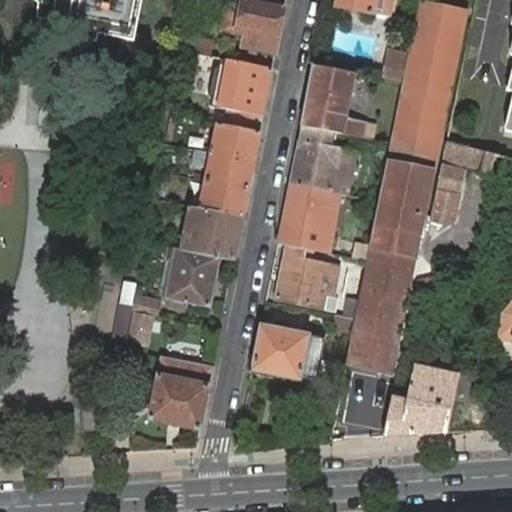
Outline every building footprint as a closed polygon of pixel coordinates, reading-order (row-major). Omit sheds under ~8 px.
[(39,0),(39,3),(38,22),(60,23),(60,18),(73,19),(70,35),(94,40),(95,31),(135,39),(143,0),(39,0)] [(338,0),(337,7),(372,14),(380,16),(390,18),(393,0),(338,0)] [(371,246),(370,250),(372,250),(349,366),(376,372),(391,375),(415,259),(433,173),(466,15),(426,6),(427,0),(420,0),(420,5),(409,56),(404,80),(404,86),(395,129),(392,144),(387,164),(379,202),(371,246)] [(243,49),(275,55),(284,10),(243,2),(241,15),(226,12),(223,31),(237,34),(245,36),(243,49)] [(212,42),(187,37),(184,53),(209,58),(212,42)] [(400,79),(404,80),(409,56),(389,52),(387,60),(403,63),(400,79)] [(184,53),(182,63),(211,69),(212,67),(218,68),(214,70),(209,96),(212,100),(211,107),(232,112),(229,128),(259,134),(263,118),(273,70),(213,59),(209,58),(184,53)] [(384,76),(400,79),(403,63),(387,60),(384,76)] [(351,92),(354,76),(313,67),(301,128),(323,131),(343,135),(364,139),(367,124),(353,121),(346,118),(351,92)] [(372,140),(392,144),(395,129),(375,125),(372,140)] [(229,128),(218,126),(213,149),(203,147),(202,153),(212,155),(254,162),(259,134),(229,128)] [(323,131),(301,128),(299,141),(290,185),(335,194),(341,195),(343,188),(348,189),(354,159),(349,159),(350,151),(320,145),(323,131)] [(469,150),(447,145),(442,166),(437,192),(431,223),(447,227),(455,220),(460,197),(465,171),(480,175),(501,180),(503,170),(505,158),(486,154),(469,150)] [(202,153),(196,151),(193,172),(208,175),(206,182),(248,190),(254,162),(212,155),(202,153)] [(511,159),(505,158),(503,170),(511,172),(511,159)] [(248,190),(206,182),(201,210),(243,219),(248,190)] [(341,204),(343,196),(341,195),(335,194),(290,185),(281,226),(278,244),(306,249),(307,245),(325,249),(332,250),(336,229),(329,227),(334,202),(341,204)] [(329,227),(336,229),(341,204),(334,202),(329,227)] [(201,210),(191,208),(182,251),(219,258),(234,262),(243,219),(201,210)] [(354,258),(367,261),(370,250),(371,246),(357,243),(354,258)] [(306,249),(278,244),(275,258),(285,260),(277,299),(323,309),(326,297),(333,299),(339,269),(323,265),(311,263),(313,251),(306,249)] [(176,250),(168,248),(165,261),(173,263),(167,297),(167,298),(166,304),(170,310),(181,312),(187,309),(189,303),(209,307),(219,258),(182,251),(176,250)] [(311,263),(323,265),(326,253),(313,251),(311,263)] [(159,296),(167,297),(173,263),(165,261),(159,296)] [(136,284),(123,281),(119,305),(132,307),(136,284)] [(162,302),(140,297),(137,310),(154,314),(159,315),(162,302)] [(345,319),(355,321),(359,303),(348,301),(345,319)] [(511,303),(504,314),(499,339),(511,341),(511,303)] [(132,307),(119,305),(112,342),(124,345),(132,307)] [(154,314),(137,310),(130,342),(147,345),(147,344),(154,314)] [(333,330),(352,333),(355,321),(345,319),(336,317),(333,330)] [(308,336),(261,327),(252,371),(300,381),(300,378),(318,382),(326,340),(308,336)] [(149,421),(200,431),(209,387),(213,369),(196,366),(193,384),(169,379),(173,362),(162,359),(158,377),(149,421)] [(196,366),(173,362),(169,379),(193,384),(196,366)] [(392,399),(383,438),(448,434),(458,386),(460,376),(450,374),(422,368),(415,366),(413,376),(408,396),(393,393),(392,399)] [(82,409),(83,431),(104,429),(103,408),(82,409)]
